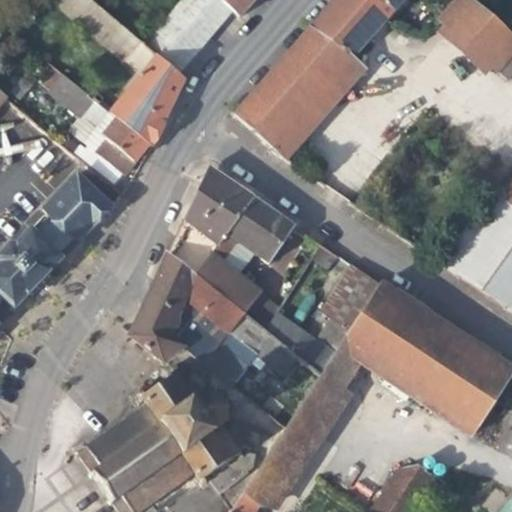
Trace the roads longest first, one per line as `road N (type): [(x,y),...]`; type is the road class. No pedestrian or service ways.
road 1 (residential): [(15,485),(58,353),(124,253),(185,128)]
road 2 (residential): [(185,128),(511,341)]
road 3 (residential): [(285,0),(185,128)]
